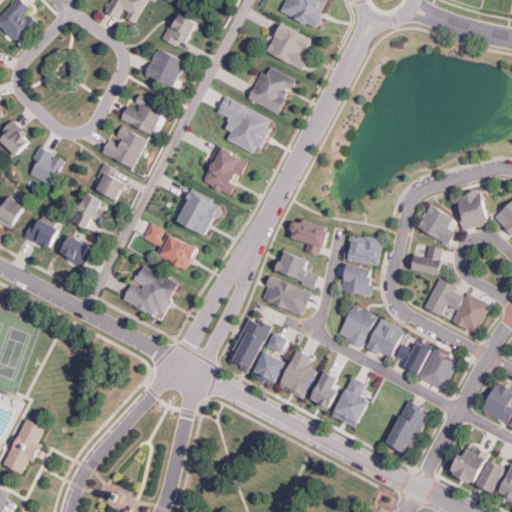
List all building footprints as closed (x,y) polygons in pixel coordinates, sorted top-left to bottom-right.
[(32,8),(24,0),(17,0),(0,17),(0,21),(20,42),(42,19),(31,9),(32,8)] [(137,25),(147,0),(114,0),(109,12),(123,19),(137,25)] [(288,0),(283,11),(319,27),(331,0),(288,0)] [(199,22),(178,11),(165,37),(186,48),(199,22)] [(312,54),(308,52),(315,37),(283,23),(270,52),(305,68),(312,54)] [(187,59),(159,47),(148,73),(176,85),(187,59)] [(282,112),(298,79),(267,64),(251,98),(282,112)] [(130,104),(123,118),(154,133),(167,105),(140,93),(134,106),(130,104)] [(277,118),(229,95),(222,110),(233,115),(227,127),(233,129),(228,138),(260,154),(277,118)] [(0,135),(17,155),(33,140),(16,121),(0,135)] [(134,167),(150,139),(123,124),(115,139),(112,138),(105,150),(134,167)] [(234,194),(250,159),(222,146),(206,181),(234,194)] [(67,158),(41,147),(29,172),(55,184),(67,158)] [(94,184),(118,199),(131,177),(108,162),(94,184)] [(484,189),(460,194),(467,227),(491,223),(484,189)] [(90,227),(95,217),(99,220),(109,202),(90,191),(75,219),(90,227)] [(180,220),(210,234),(224,204),(194,191),(180,220)] [(27,206),(11,195),(2,208),(0,206),(0,222),(11,230),(27,206)] [(511,202),(498,217),(511,230),(511,202)] [(450,226),(455,217),(434,204),(420,226),(451,244),(459,232),(450,226)] [(27,237),(53,248),(62,226),(37,215),(27,237)] [(309,250),(325,254),(332,226),(297,217),(292,237),(311,241),(309,250)] [(153,224),(146,238),(163,245),(159,254),(190,268),(201,246),(153,224)] [(380,265),(386,240),(354,232),(348,257),(380,265)] [(93,244),(73,233),(62,253),(83,264),(93,244)] [(430,256),(415,253),(411,268),(441,275),(447,248),(432,245),(430,256)] [(290,248),(281,269),(306,279),(304,283),(317,288),(323,274),(309,268),(313,257),(290,248)] [(126,300),(163,318),(180,281),(143,263),(126,300)] [(370,295),(378,270),(352,263),(345,288),(370,295)] [(303,306),(310,308),(316,292),(271,276),(263,298),(301,312),(303,306)] [(428,307),(445,314),(449,304),(460,309),(455,321),(480,332),(493,302),(441,279),(428,307)] [(354,331),(350,340),(365,346),(379,315),(356,304),(345,326),(354,331)] [(231,358),(253,369),(274,327),(253,316),(231,358)] [(370,346),(394,357),(407,330),(383,319),(370,346)] [(262,346),(276,353),(284,339),(270,331),(262,346)] [(271,347),(285,353),(292,339),(278,332),(271,347)] [(406,343),(400,355),(411,361),(409,364),(422,371),(435,347),(421,341),(417,349),(406,343)] [(438,346),(422,376),(447,389),(463,359),(438,346)] [(278,382),(290,360),(269,349),(257,371),(278,382)] [(312,366),(317,356),(302,349),(283,386),(306,397),(320,371),(312,366)] [(331,370),(315,396),(322,399),(319,404),(330,410),(341,390),(336,387),(342,376),(331,370)] [(336,416),(359,426),(372,399),(364,395),(370,382),(354,376),(336,416)] [(511,417),(511,404),(511,402),(511,387),(499,381),(485,410),(510,422),(511,417)] [(409,453),(432,412),(412,400),(389,442),(409,453)] [(30,417),(8,462),(26,471),(48,426),(30,417)] [(493,453),(471,441),(454,472),(477,484),(493,453)] [(481,485),(497,492),(508,467),(493,460),(481,485)] [(511,472),(503,490),(508,492),(506,496),(511,499),(511,472)]
